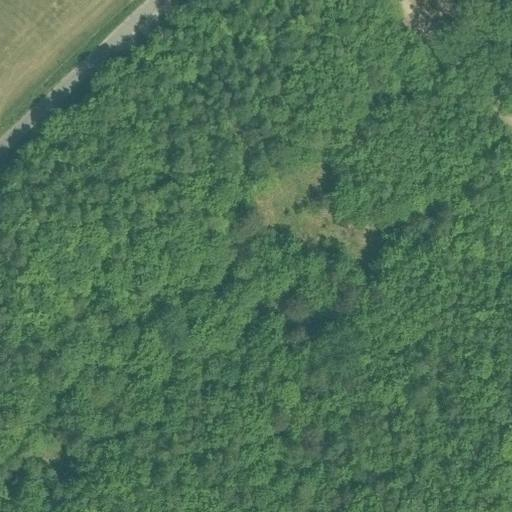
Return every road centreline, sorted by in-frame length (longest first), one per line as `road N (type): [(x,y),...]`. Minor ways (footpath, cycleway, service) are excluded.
road 1 (unclassified): [(161,0),(0,149)]
road 2 (track): [(389,0),(511,130)]
